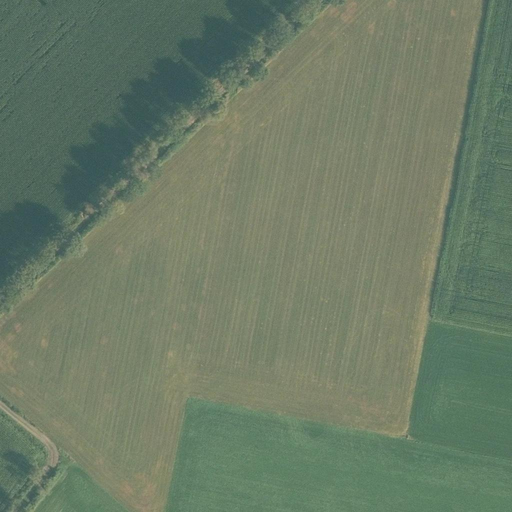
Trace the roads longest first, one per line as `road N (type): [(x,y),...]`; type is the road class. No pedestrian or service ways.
road 1 (track): [(0,305),(317,0)]
road 2 (track): [(18,511),(54,456),(0,402)]
